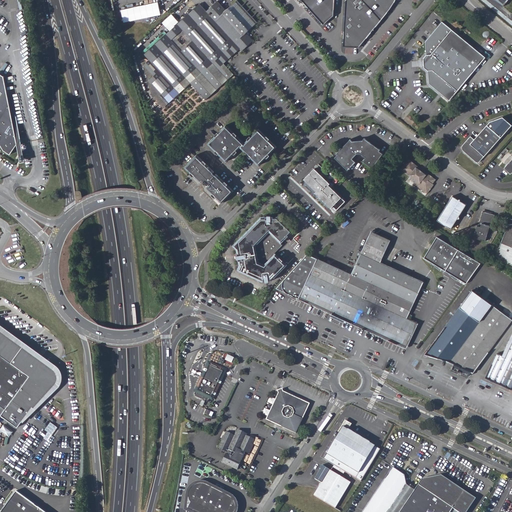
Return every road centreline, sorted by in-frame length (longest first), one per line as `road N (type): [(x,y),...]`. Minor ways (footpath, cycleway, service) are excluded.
road 1 (trunk): [(54,0),(114,263),(123,401),(117,511)]
road 2 (trunk): [(129,511),(129,288),(105,144),(67,0)]
road 3 (residential): [(190,272),(344,110)]
road 4 (trunk): [(159,206),(78,0)]
road 5 (trunk): [(44,0),(68,216)]
road 6 (residential): [(337,101),(211,235),(182,231)]
road 7 (trunk): [(72,318),(85,347),(99,511)]
road 8 (secondary): [(345,364),(229,314),(189,279)]
road 9 (secondary): [(365,392),(511,457)]
road 10 (secondary): [(511,450),(368,380)]
road 11 (trunk): [(149,511),(166,432),(166,363)]
road 12 (residential): [(263,511),(339,396)]
road 13 (trunk): [(166,363),(178,336),(196,324),(222,324),(277,345)]
